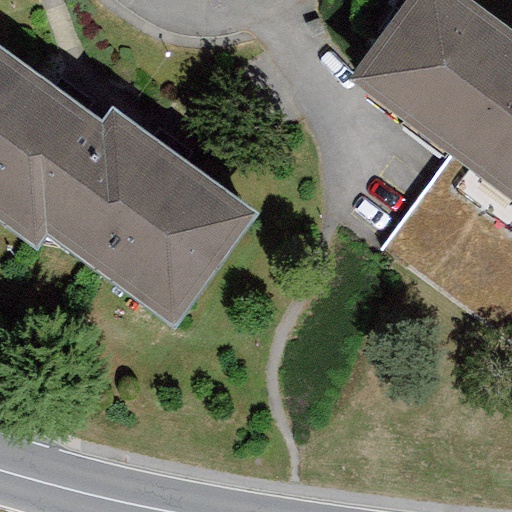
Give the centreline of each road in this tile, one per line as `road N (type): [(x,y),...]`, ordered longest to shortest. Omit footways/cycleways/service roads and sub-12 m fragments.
road 1 (residential): [(266,0),(354,161)]
road 2 (tertiary): [(176,511),(0,470)]
